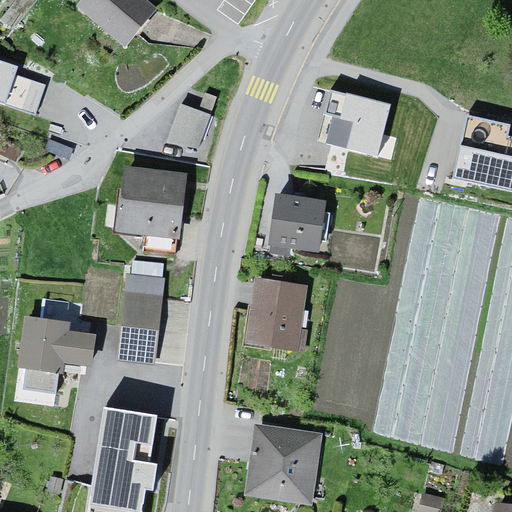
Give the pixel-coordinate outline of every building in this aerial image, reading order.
[(151,10),(139,0),(85,0),(81,6),(124,42),(151,10)] [(14,63),(0,58),(0,103),(31,114),(41,84),(11,74),(14,63)] [(375,154),(388,106),(332,91),(326,115),(355,122),(348,147),(375,154)] [(198,111),(183,105),(169,143),(196,147),(216,97),(205,93),(198,111)] [(468,117),(455,178),(511,190),(511,137),(507,136),(510,126),(468,117)] [(184,176),(126,169),(119,229),(147,232),(145,248),(175,252),(184,176)] [(323,203),(279,196),(272,243),(316,250),(323,203)] [(128,277),(120,358),(153,361),(161,280),(128,277)] [(303,288),(258,282),(249,342),(295,348),(303,288)] [(69,322),(71,303),(49,300),(46,319),(69,322)] [(68,324),(27,318),(20,366),(61,371),(62,360),(88,364),(92,337),(66,333),(68,324)] [(156,417),(105,409),(90,511),(143,511),(146,488),(153,489),(156,465),(149,464),(156,417)] [(318,436),(257,427),(248,491),(308,500),(318,436)]
